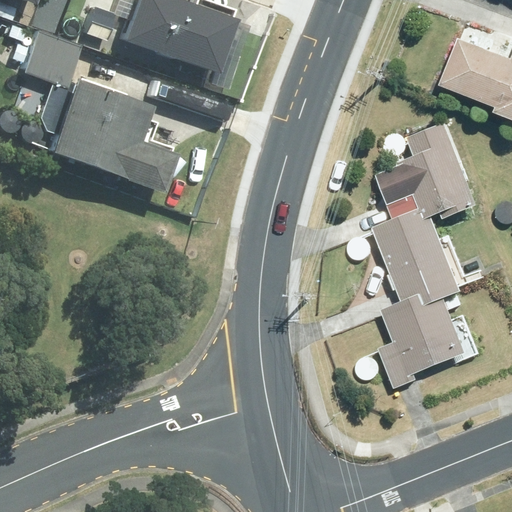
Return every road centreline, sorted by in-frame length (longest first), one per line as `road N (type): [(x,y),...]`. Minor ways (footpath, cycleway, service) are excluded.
road 1 (secondary): [(342,0),(280,172),(267,234),(264,382)]
road 2 (residential): [(511,440),(330,511)]
road 3 (residential): [(102,446),(176,404),(264,382)]
road 4 (residential): [(271,428),(185,444),(102,446)]
